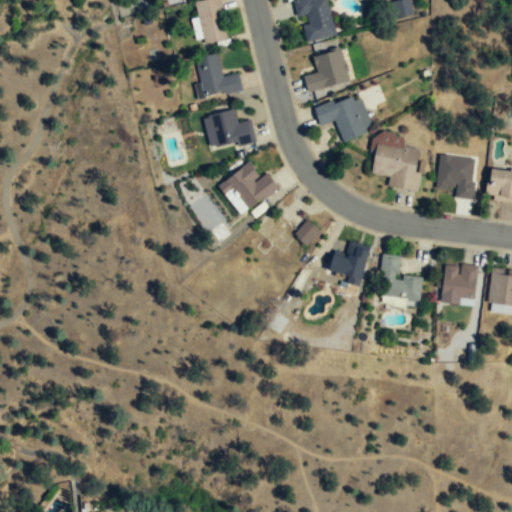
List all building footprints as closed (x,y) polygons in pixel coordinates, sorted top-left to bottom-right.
[(226,37),(221,15),(223,15),(220,0),(198,0),(194,1),(204,43),(215,41),(226,37)] [(327,0),(293,0),(297,16),(306,14),(308,23),(302,24),(306,42),(336,34),(327,0)] [(392,0),(395,17),(411,15),(408,0),(392,0)] [(349,79),(341,48),(326,51),(312,55),(317,71),(303,75),(307,91),(349,79)] [(242,89),(238,71),(222,75),(216,51),(205,54),(194,56),(203,95),(223,90),(224,94),(242,89)] [(319,124),(333,118),(343,141),(366,131),(352,95),(340,99),(333,102),(332,98),(313,106),(319,124)] [(250,118),(237,121),(233,107),(220,110),(206,114),(215,146),(236,140),(238,145),(255,140),(250,118)] [(417,192),(423,161),(417,160),(419,150),(403,147),(405,137),(377,132),(369,174),(388,177),(386,186),(417,192)] [(434,187),(455,189),(454,198),(472,199),(473,182),(470,182),(473,158),(438,154),(434,187)] [(248,207),(256,200),(263,196),(264,198),(278,186),(272,179),(266,172),(254,181),(253,179),(258,175),(252,166),(254,165),(249,159),(217,185),(224,193),(232,188),(248,207)] [(511,171),(488,170),(485,201),(511,202),(511,171)] [(294,233),(268,213),(253,233),(261,239),(254,249),(264,258),(273,246),(292,261),(316,229),(304,220),(294,233)] [(370,245),(348,240),(344,256),(333,253),(329,269),(361,278),(370,245)] [(400,255),(382,253),(379,276),(381,276),(380,296),(419,301),(422,276),(403,274),(402,279),(394,278),(395,273),(398,273),(400,255)] [(478,265),(461,262),(459,274),(457,273),(458,265),(444,263),(439,301),(459,303),(459,297),(473,298),(478,265)] [(511,269),(508,269),(507,274),(503,274),(504,268),(491,266),(488,301),(511,304),(511,269)]
